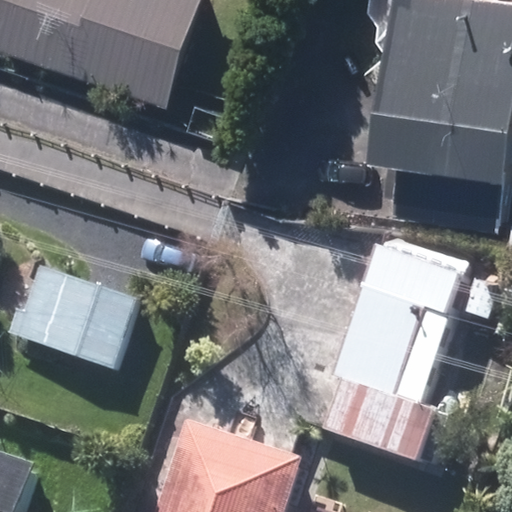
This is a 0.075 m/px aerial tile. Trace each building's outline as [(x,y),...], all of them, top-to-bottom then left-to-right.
[(5,0),(0,15),(0,48),(167,107),(205,0),(5,0)] [(511,7),(456,0),(402,0),(380,164),(409,168),(403,215),(503,229),(511,163),(511,7)] [(384,258),(341,384),(353,388),(337,437),(423,466),(437,422),(421,417),(465,285),(384,258)] [(51,277),(27,344),(118,375),(141,308),(51,277)] [(196,433),(168,511),(291,511),(306,471),(196,433)] [(0,511),(29,511),(42,476),(0,461),(0,511)]
